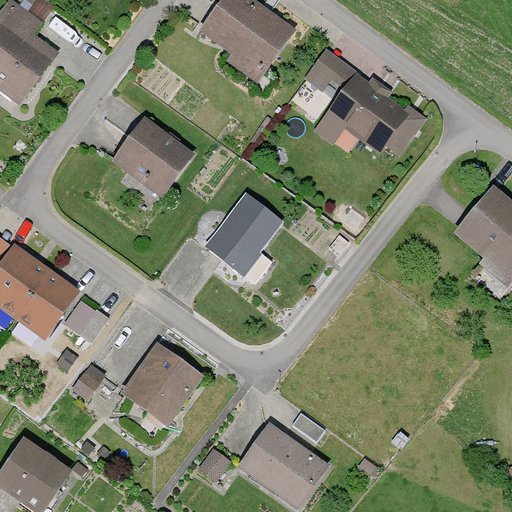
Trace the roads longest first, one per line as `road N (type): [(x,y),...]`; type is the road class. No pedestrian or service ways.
road 1 (residential): [(164,0),(20,198),(268,378)]
road 2 (residential): [(268,378),(474,113)]
road 3 (residential): [(474,113),(319,0)]
